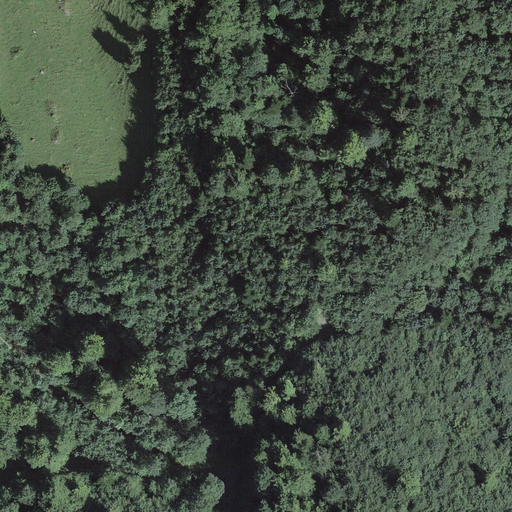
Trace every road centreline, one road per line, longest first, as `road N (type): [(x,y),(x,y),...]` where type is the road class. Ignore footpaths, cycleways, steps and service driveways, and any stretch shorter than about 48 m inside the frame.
road 1 (track): [(0,484),(45,466),(81,463),(227,492),(280,379),(321,327)]
road 2 (track): [(240,478),(188,467),(46,384),(0,342)]
